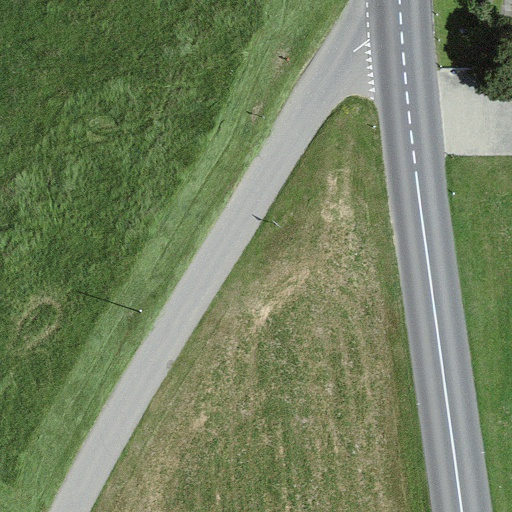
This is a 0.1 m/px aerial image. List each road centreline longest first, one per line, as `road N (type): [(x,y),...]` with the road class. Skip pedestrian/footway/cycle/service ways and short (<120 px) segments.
road 1 (unclassified): [(73,511),(191,296),(308,108),(399,12)]
road 2 (secondary): [(399,12),(460,511)]
